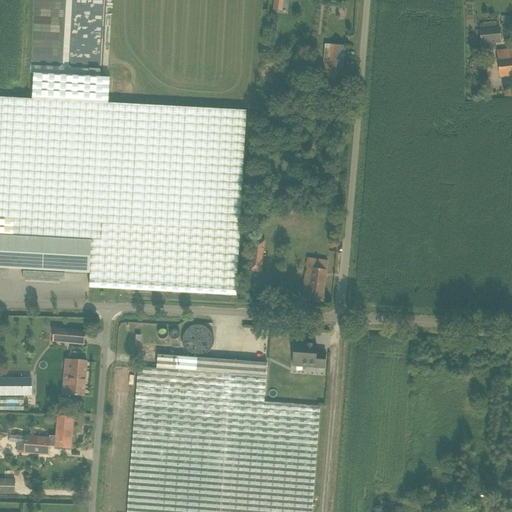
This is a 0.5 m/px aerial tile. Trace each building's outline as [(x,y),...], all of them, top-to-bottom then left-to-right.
[(0,97),(0,268),(90,273),(89,288),(236,296),(239,232),(246,111),(252,0),(104,0),(101,79),(35,75),(33,99),(0,97)] [(477,40),(481,40),(481,45),(501,43),(500,28),(498,28),(498,22),(480,24),(480,30),(476,30),(477,40)] [(346,47),(346,46),(320,44),(319,56),(324,56),(321,90),(341,91),(345,47),(346,47)] [(511,49),(498,52),(501,77),(511,75),(511,49)] [(261,271),(265,241),(254,240),(250,270),(261,271)] [(309,289),(308,299),(322,301),(327,261),(308,258),(303,288),(309,289)] [(185,356),(208,357),(210,328),(187,326),(185,356)] [(86,330),(55,327),(53,342),(85,345),(86,330)] [(303,345),(294,345),(293,366),(325,368),(326,353),(316,352),(317,345),(303,344),(303,345)] [(158,355),(157,368),(266,376),(267,363),(158,355)] [(69,395),(84,396),(86,362),(70,360),(69,377),(71,377),(69,395)] [(311,511),(313,502),(320,406),(264,402),(266,376),(157,368),(138,367),(127,511),(311,511)] [(32,378),(26,378),(26,374),(2,374),(0,376),(0,395),(32,396),(32,378)] [(24,451),(24,453),(49,455),(50,446),(70,448),(73,418),(58,417),(56,437),(50,436),(50,438),(25,436),(25,437),(10,436),(9,442),(18,443),(17,450),(24,451)] [(0,486),(0,494),(15,495),(15,487),(0,486)]
